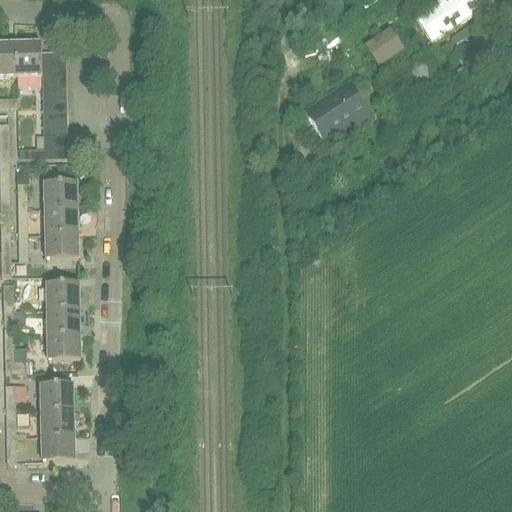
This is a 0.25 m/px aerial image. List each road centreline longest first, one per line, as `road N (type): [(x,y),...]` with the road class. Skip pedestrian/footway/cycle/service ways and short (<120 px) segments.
road 1 (residential): [(103,492),(119,50),(104,21),(87,13),(0,9)]
road 2 (track): [(287,511),(280,125),(286,64),(274,0)]
